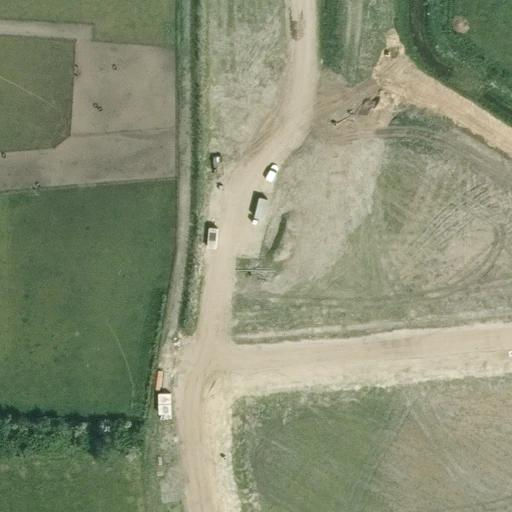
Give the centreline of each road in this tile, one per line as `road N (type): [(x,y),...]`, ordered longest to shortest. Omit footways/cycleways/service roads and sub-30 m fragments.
road 1 (unknown): [(206,511),(192,411),(198,365),(511,337)]
road 2 (unknown): [(302,0),(300,101),(237,205),(198,365)]
